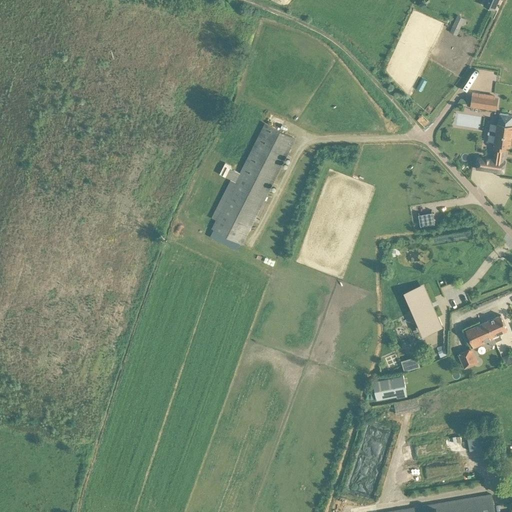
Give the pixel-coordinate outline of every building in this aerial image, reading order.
[(485,0),(483,5),(494,10),(498,0),(485,0)] [(460,13),(453,25),(462,30),(469,18),(460,13)] [(497,100),(493,100),(494,96),(473,92),(471,105),(496,109),(497,100)] [(478,157),(476,169),(503,173),(505,161),(502,160),(503,150),(506,150),(506,146),(510,146),(511,136),(511,114),(500,113),(499,123),(497,123),(493,149),(494,149),(493,159),(478,157)] [(268,132),(216,233),(253,253),(302,149),(268,132)] [(436,212),(422,213),(423,224),(437,223),(436,212)] [(423,287),(409,293),(425,330),(439,324),(423,287)] [(475,293),(464,298),(466,303),(478,298),(475,293)] [(502,339),(499,333),(508,329),(501,314),(486,321),(494,338),(495,342),(502,339)] [(495,342),(494,338),(486,321),(466,330),(474,347),(489,341),(491,346),(496,343),(495,342)] [(464,369),(478,363),(472,348),(458,354),(464,369)] [(416,357),(402,361),(405,371),(419,366),(416,357)] [(406,388),(403,375),(374,382),(377,399),(397,395),(396,390),(406,388)] [(394,404),(396,414),(420,409),(417,399),(394,404)] [(470,434),(473,449),(488,446),(485,431),(470,434)] [(351,485),(352,479),(356,479),(357,473),(347,472),(346,489),(363,490),(363,485),(351,485)] [(495,511),(492,493),(384,511),(495,511)]
